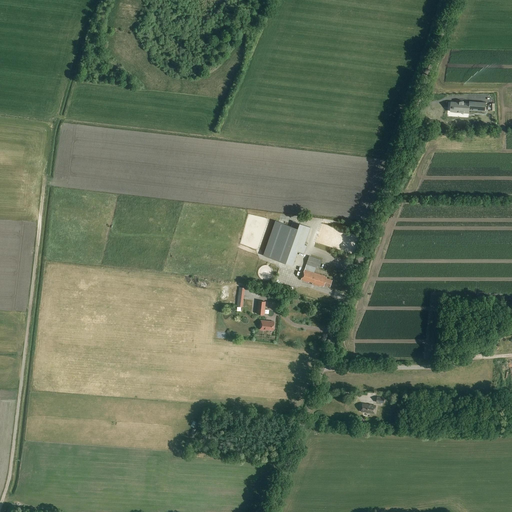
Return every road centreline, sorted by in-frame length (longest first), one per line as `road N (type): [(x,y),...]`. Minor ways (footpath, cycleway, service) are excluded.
road 1 (tertiary): [(268,511),(453,0)]
road 2 (track): [(60,111),(0,505)]
road 3 (track): [(323,365),(451,365),(511,322)]
